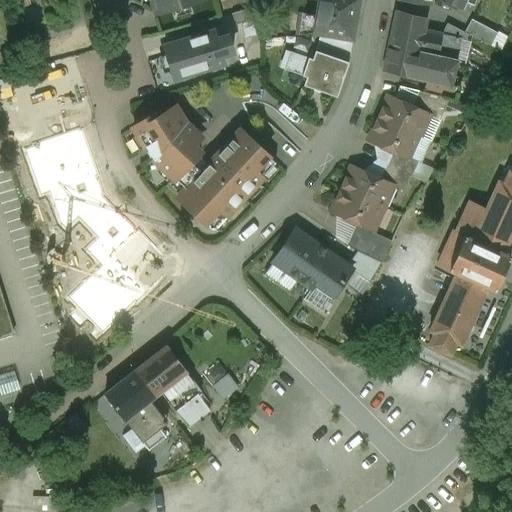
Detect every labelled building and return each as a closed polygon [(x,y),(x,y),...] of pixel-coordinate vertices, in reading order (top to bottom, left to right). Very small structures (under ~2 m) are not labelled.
[(150,0),(155,14),(200,0),(150,0)] [(359,0),(318,0),(316,16),(313,34),(320,35),(352,40),(359,0)] [(397,0),(398,0),(430,5),(431,0),(443,0),(462,11),(465,3),(465,0),(397,0)] [(426,19),(396,11),(389,45),(419,51),(423,30),(424,31),(426,19)] [(316,16),(302,14),(299,36),(313,34),(316,16)] [(497,34),(471,20),(465,32),(468,34),(490,46),(497,34)] [(465,32),(447,24),(441,34),(459,38),(458,41),(464,43),(468,34),(465,32)] [(215,30),(162,45),(171,77),(223,62),(220,52),(228,50),(224,36),(217,38),(215,30)] [(424,31),(423,30),(419,51),(454,59),(455,59),(458,41),(459,38),(441,34),(424,31)] [(352,40),(320,35),(316,46),(327,50),(326,55),(348,63),(352,40)] [(419,51),(389,45),(383,71),(425,82),(451,88),(452,85),(455,70),(452,69),(455,59),(454,59),(419,51)] [(327,50),(316,46),(312,59),(290,52),(284,70),(305,78),(303,86),(336,98),(348,63),(326,55),(327,50)] [(451,88),(425,82),(423,93),(449,99),(456,101),(459,87),(452,85),(451,88)] [(423,93),(419,92),(412,107),(429,115),(429,116),(439,121),(449,99),(423,93)] [(412,107),(387,96),(377,118),(419,137),(429,116),(429,115),(412,107)] [(174,107),(160,116),(157,113),(133,128),(152,159),(174,179),(197,156),(200,153),(193,146),(200,138),(185,124),(174,107)] [(419,137),(377,118),(367,141),(392,152),(409,159),(410,158),(419,137)] [(213,161),(246,194),(275,163),(240,130),(213,161)] [(409,159),(392,152),(386,164),(411,176),(417,162),(410,158),(409,159)] [(246,194),(213,161),(208,165),(197,156),(174,179),(185,189),(177,198),(213,231),(246,194)] [(174,179),(152,159),(145,168),(177,198),(185,189),(174,179)] [(411,176),(386,164),(380,179),(393,185),(392,186),(404,192),(411,176)] [(380,179),(351,167),(341,189),(383,208),(392,186),(393,185),(380,179)] [(486,210),(472,240),(503,254),(511,235),(511,173),(509,172),(504,185),(499,182),(486,210)] [(383,208),(341,189),(330,212),(356,223),(372,231),(383,208)] [(486,210),(470,203),(456,233),(465,237),(465,236),(472,240),(486,210)] [(372,231),(356,223),(347,244),(357,250),(362,253),(382,262),(389,245),(370,236),(372,231)] [(319,247),(296,232),(286,245),(285,244),(272,262),(297,280),(319,247)] [(472,240),(465,236),(465,237),(449,271),(456,274),(488,288),(495,292),(511,258),(503,254),(472,240)] [(352,270),(319,247),(297,280),(312,290),(316,284),(334,296),(352,270)] [(382,262),(362,253),(355,263),(375,273),(382,262)] [(456,274),(430,332),(435,334),(429,346),(450,356),(456,343),(461,346),(488,288),(456,274)] [(12,332),(0,293),(0,338),(13,334),(13,332),(12,332)] [(200,392),(166,346),(135,370),(156,396),(161,392),(175,412),(197,394),(200,392)] [(135,370),(105,394),(115,408),(113,412),(119,420),(123,420),(124,419),(148,451),(166,437),(157,426),(164,420),(150,401),(156,396),(135,370)] [(228,377),(213,389),(222,399),(237,387),(228,377)] [(197,394),(175,412),(188,428),(209,411),(197,394)]
